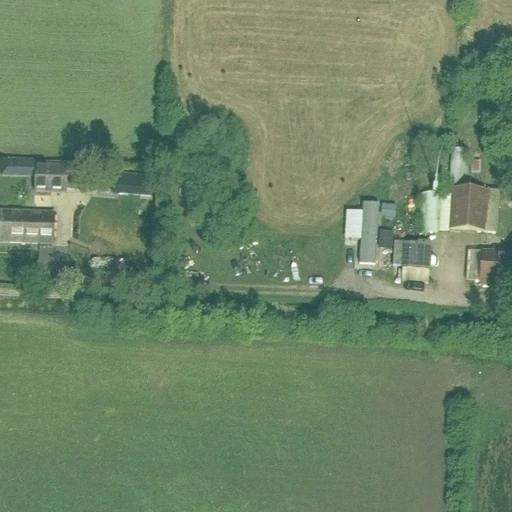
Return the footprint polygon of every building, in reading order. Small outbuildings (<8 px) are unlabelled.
[(473,117),(484,118),(486,98),(475,97),(473,117)] [(442,186),(441,197),(418,197),(422,236),(437,236),(437,231),(448,232),(484,234),(486,192),(467,191),(468,152),(452,151),(450,186),(442,186)] [(66,196),(66,167),(34,166),(34,194),(66,196)] [(112,195),(152,198),(154,179),(114,175),(112,195)] [(0,244),(53,246),(54,214),(0,212),(0,244)] [(423,239),(395,241),(397,267),(425,265),(423,239)] [(449,244),(452,264),(462,262),(459,243),(449,244)] [(511,254),(482,253),(482,254),(468,253),(466,283),(480,284),(480,285),(511,287),(511,254)]
